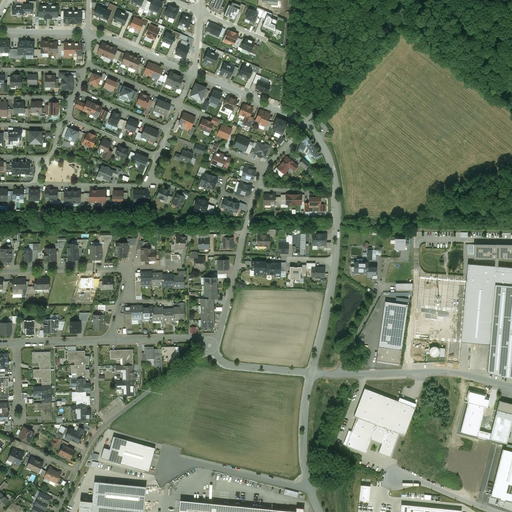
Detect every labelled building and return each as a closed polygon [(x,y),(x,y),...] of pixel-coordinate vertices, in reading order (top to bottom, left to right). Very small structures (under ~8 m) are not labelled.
[(148,1),(145,0),(143,0),(141,6),(140,6),(139,7),(144,9),(147,1),(148,1)] [(149,9),(158,13),(163,2),(158,0),(153,0),(152,3),(149,9)] [(221,7),(224,0),(211,0),(209,7),(211,8),(211,10),(221,15),(224,8),(221,7)] [(231,6),(229,5),(224,16),(234,20),(236,14),(237,15),(238,13),(240,9),(239,9),(240,6),(232,2),(231,6)] [(110,3),(107,10),(111,12),(114,13),(117,6),(110,3)] [(23,5),(23,13),(33,13),(33,9),(33,4),(29,4),(23,4),(23,5)] [(13,5),(13,14),(23,14),(23,13),(23,5),(13,5)] [(48,18),(48,6),(40,6),(40,16),(45,16),(45,18),(48,18)] [(57,6),(48,6),(48,18),(51,18),(51,17),(57,17),(57,6)] [(107,10),(98,6),(94,15),(100,18),(99,20),(106,23),(111,12),(107,10)] [(168,8),(165,15),(175,19),(178,10),(168,6),(168,8)] [(258,13),(257,16),(261,17),(264,11),(258,8),(256,12),(258,13)] [(256,12),(249,9),(245,18),(254,22),(257,16),(258,13),(256,12)] [(64,23),(69,23),(69,24),(73,24),(73,12),(64,11),(64,19),(64,23)] [(125,14),(118,11),(114,21),(124,25),(127,18),(128,15),(125,14)] [(82,12),(73,12),(73,24),(77,24),(77,23),(81,23),(81,19),(82,12)] [(183,15),(179,24),(187,28),(188,28),(189,24),(192,18),(183,15)] [(271,17),(267,15),(266,18),(264,21),(262,26),(276,33),(275,25),(278,21),(271,18),(271,17)] [(142,20),(134,17),(129,28),(139,32),(142,25),(144,21),(142,20)] [(222,28),(210,23),(208,28),(207,31),(208,31),(211,32),(210,33),(214,35),(215,34),(219,36),(222,28)] [(158,28),(150,24),(145,35),(147,36),(147,37),(153,40),(153,39),(155,40),(158,33),(160,29),(158,28)] [(239,35),(228,30),(223,42),(228,44),(229,42),(234,45),(237,38),(239,35)] [(176,36),(175,38),(178,40),(179,39),(181,34),(173,31),(172,34),(176,36)] [(172,34),(166,32),(162,42),(171,46),(175,38),(176,36),(172,34)] [(242,40),(237,38),(234,45),(233,46),(238,48),(242,40)] [(174,54),(185,58),(190,48),(187,46),(188,43),(186,42),(181,39),(174,54)] [(241,48),(251,52),(254,45),(255,43),(245,39),(241,48)] [(49,43),(49,53),(48,53),(48,54),(52,54),(53,55),(55,55),(56,54),(57,54),(57,53),(57,46),(57,43),(49,43)] [(71,45),(65,45),(65,43),(64,43),(64,50),(65,50),(65,51),(64,51),(64,56),(73,56),(73,43),(71,43),(71,45)] [(76,43),(73,43),(73,56),(81,56),(81,53),(81,44),(80,44),(80,45),(76,45),(76,43)] [(109,46),(102,43),(101,46),(98,53),(105,56),(109,46)] [(101,46),(96,44),(93,52),(98,54),(98,53),(101,46)] [(259,47),(254,45),(251,52),(250,53),(256,55),(259,47)] [(117,49),(109,46),(105,56),(112,59),(113,59),(116,50),(117,49)] [(116,50),(113,59),(117,61),(119,57),(121,52),(116,50)] [(214,53),(208,50),(203,61),(214,65),(218,55),(219,55),(214,53)] [(133,57),(126,53),(123,59),(122,63),(129,67),(133,57)] [(141,60),(133,57),(129,67),(136,70),(139,63),(141,60)] [(139,63),(136,70),(135,71),(140,73),(140,74),(143,67),(144,65),(139,63)] [(155,66),(148,63),(146,69),(144,73),(151,76),(155,66)] [(234,67),(224,63),(220,73),(230,77),(231,75),(234,67)] [(251,64),(250,68),(253,70),(252,71),(257,73),(259,68),(251,64)] [(242,76),(249,79),(252,71),(253,70),(250,68),(243,65),(238,78),(241,79),(242,76)] [(162,69),(155,66),(151,76),(158,79),(160,75),(162,69)] [(169,76),(166,83),(172,86),(176,75),(170,72),(169,76)] [(97,73),(95,73),(94,74),(93,73),(89,82),(93,84),(92,86),(97,88),(100,80),(102,76),(98,75),(99,74),(97,74),(97,73)] [(19,75),(14,75),(14,77),(10,77),(10,85),(10,87),(11,87),(11,89),(16,89),(16,87),(21,87),(21,77),(19,77),(19,75)] [(37,75),(27,75),(27,84),(37,84),(37,75)] [(51,75),(48,75),(48,76),(45,76),(45,79),(45,81),(45,86),(49,86),(49,87),(54,87),(55,87),(55,79),(55,77),(51,76),(51,75)] [(160,75),(158,79),(156,83),(160,85),(161,83),(164,76),(160,75)] [(176,75),(172,86),(178,89),(181,81),(183,78),(176,75)] [(67,76),(63,76),(63,78),(63,81),(61,82),(61,85),(62,86),(62,90),(64,90),(65,90),(66,90),(67,90),(72,90),(73,76),(67,76)] [(117,82),(108,78),(104,87),(113,91),(117,82)] [(272,86),(259,81),(255,90),(268,95),(272,86)] [(202,87),(196,84),(193,91),(190,96),(191,96),(202,101),(203,98),(202,97),(206,90),(206,88),(203,86),(202,87)] [(133,91),(124,86),(120,96),(126,99),(125,100),(128,102),(129,100),(133,91)] [(222,94),(213,91),(209,101),(217,104),(222,94)] [(143,95),(141,94),(141,95),(140,95),(138,98),(139,98),(137,102),(141,104),(140,105),(145,107),(149,99),(149,98),(146,97),(146,96),(144,95),(143,95)] [(237,101),(227,97),(223,106),(233,110),(235,106),(237,101)] [(170,105),(158,100),(158,101),(154,110),(166,115),(169,109),(170,105)] [(83,103),(77,101),(75,107),(83,111),(83,110),(85,106),(82,105),(83,103)] [(94,104),(87,101),(85,106),(83,110),(83,111),(86,112),(90,114),(94,104)] [(18,103),(17,103),(14,103),(14,113),(23,113),(24,113),(24,109),(24,107),(23,107),(23,103),(20,103),(18,103)] [(42,103),(31,103),(31,112),(40,112),(41,112),(42,108),(42,103)] [(58,103),(49,103),(49,106),(49,114),(58,114),(58,110),(58,106),(58,103)] [(94,104),(90,114),(94,115),(97,117),(102,107),(94,104)] [(250,107),(247,105),(246,106),(243,105),(239,114),(246,117),(249,118),(249,117),(252,109),(250,108),(250,107)] [(108,112),(103,110),(99,118),(105,120),(108,112)] [(270,115),(260,111),(256,120),(259,121),(259,123),(265,126),(267,121),(270,115)] [(117,115),(113,113),(112,117),(111,116),(109,119),(108,119),(109,122),(109,123),(113,125),(113,124),(118,126),(119,126),(121,120),(119,119),(121,115),(118,114),(117,115)] [(189,115),(183,113),(182,117),(181,117),(180,119),(181,119),(180,121),(179,124),(185,126),(189,115)] [(195,118),(189,115),(185,126),(190,129),(191,127),(192,124),(192,125),(193,122),(195,118)] [(220,120),(213,117),(211,122),(211,123),(213,124),(218,126),(220,120)] [(249,118),(246,117),(243,124),(250,127),(253,118),(249,117),(249,118)] [(287,122),(277,118),(272,128),(276,130),(283,133),(283,131),(287,122)] [(138,123),(129,119),(128,122),(125,128),(126,128),(134,132),(138,123)] [(211,122),(206,120),(206,121),(202,119),(199,128),(204,130),(204,129),(209,132),(213,124),(211,123),(211,122)] [(142,134),(141,137),(142,137),(148,140),(152,129),(149,128),(146,127),(142,134)] [(231,130),(224,127),(223,129),(220,128),(219,130),(218,132),(221,133),(220,136),(227,139),(230,134),(231,130)] [(78,132),(69,128),(65,138),(74,142),(76,139),(79,132),(78,132)] [(152,129),(148,140),(154,142),(158,132),(155,131),(155,130),(152,129)] [(9,141),(8,145),(13,145),(13,144),(15,144),(20,143),(20,140),(21,140),(21,136),(21,133),(21,131),(18,130),(18,132),(15,132),(15,131),(9,133),(9,134),(9,140),(9,141)] [(41,132),(30,132),(30,143),(41,144),(41,132)] [(95,136),(89,133),(89,135),(87,134),(83,143),(83,144),(92,147),(96,138),(94,137),(95,136)] [(285,139),(282,136),(276,144),(280,145),(285,139)] [(307,136),(302,139),(302,140),(297,149),(300,151),(302,152),(303,152),(307,154),(309,150),(315,159),(320,156),(307,136)] [(249,141),(238,137),(234,146),(245,150),(248,144),(249,141)] [(104,140),(103,140),(98,150),(104,152),(102,157),(105,158),(107,155),(106,155),(108,150),(111,143),(108,142),(107,141),(104,140)] [(219,145),(214,143),(212,145),(211,149),(215,150),(217,151),(219,145)] [(255,149),(253,153),(264,158),(268,148),(257,143),(255,149)] [(215,150),(211,149),(212,145),(210,144),(207,152),(214,155),(216,152),(215,152),(215,150)] [(252,146),(248,144),(245,150),(244,152),(249,154),(250,153),(252,148),(252,146)] [(204,148),(196,145),(194,151),(202,154),(204,148)] [(128,150),(119,146),(118,149),(115,156),(119,158),(121,157),(124,158),(128,150)] [(193,154),(182,150),(180,155),(175,154),(174,159),(179,161),(179,160),(190,164),(193,154)] [(230,159),(219,155),(220,154),(216,152),(214,155),(211,162),(216,164),(216,165),(222,168),(223,166),(227,167),(230,159)] [(141,156),(136,154),(134,160),(136,161),(138,166),(138,168),(143,170),(145,167),(144,167),(147,160),(145,159),(145,157),(141,156)] [(287,157),(277,169),(279,170),(284,174),(290,167),(294,170),(297,167),(293,164),(294,163),(287,157)] [(309,165),(303,159),(299,163),(305,168),(308,165),(309,165)] [(21,162),(12,162),(12,167),(9,166),(9,170),(12,170),(12,172),(16,172),(16,174),(20,174),(21,162)] [(29,162),(21,162),(20,174),(25,174),(25,172),(29,173),(29,167),(29,162)] [(105,168),(102,167),(101,170),(102,170),(100,173),(99,173),(97,178),(101,180),(102,179),(105,180),(105,179),(108,181),(110,177),(109,176),(110,174),(114,176),(115,172),(109,170),(109,168),(106,167),(105,168)] [(123,170),(117,168),(115,172),(114,176),(119,178),(123,170)] [(252,170),(245,168),(243,172),(254,176),(256,171),(252,170)] [(254,176),(243,172),(241,177),(249,180),(253,181),(254,176)] [(206,175),(203,174),(199,185),(206,187),(210,175),(207,174),(206,175)] [(210,175),(206,187),(214,190),(217,178),(214,177),(210,175)] [(240,183),(238,188),(249,191),(251,187),(246,185),(240,183)] [(161,188),(157,197),(165,201),(168,196),(169,191),(167,190),(166,190),(164,189),(161,188)] [(249,191),(238,188),(236,192),(239,193),(244,195),(248,196),(249,191)] [(19,191),(17,191),(17,190),(13,189),(13,191),(13,198),(13,199),(16,199),(16,200),(20,201),(20,199),(23,199),(23,190),(19,190),(19,191)] [(39,190),(29,190),(29,195),(29,200),(39,200),(39,198),(39,192),(39,190)] [(50,191),(45,191),(45,196),(46,196),(46,200),(54,200),(54,199),(56,199),(56,200),(57,192),(57,191),(53,191),(53,190),(50,190),(50,191)] [(98,190),(90,190),(90,193),(89,201),(89,202),(97,202),(98,190)] [(123,191),(113,191),(113,201),(114,202),(117,202),(118,201),(122,201),(123,193),(123,191)] [(145,191),(134,191),(133,202),(135,202),(135,201),(140,201),(140,199),(144,200),(145,200),(145,192),(145,191)] [(182,196),(176,194),(172,204),(180,207),(184,198),(184,197),(182,196)] [(275,206),(275,197),(275,195),(264,195),(264,205),(271,205),(271,206),(274,206),(275,206)] [(295,195),(292,195),(286,195),(286,202),(286,205),(286,204),(292,204),(292,205),(295,205),(295,204),(301,204),(301,205),(301,202),(301,195),(295,195)] [(325,198),(309,198),(309,203),(309,205),(312,205),(318,205),(319,211),(325,211),(325,198)] [(201,200),(197,199),(194,208),(205,212),(208,204),(208,202),(205,201),(205,200),(201,199),(201,200)] [(232,202),(224,199),(221,207),(224,208),(224,210),(228,212),(232,202)] [(239,204),(232,202),(228,212),(233,213),(233,211),(236,213),(238,208),(239,204)] [(214,206),(208,204),(205,212),(212,214),(214,206)] [(182,236),(178,236),(178,237),(178,240),(175,240),(174,240),(174,245),(171,245),(171,250),(174,250),(174,252),(179,252),(179,254),(182,254),(182,249),(184,249),(185,241),(186,241),(190,241),(192,234),(184,234),(184,237),(182,237),(182,236)] [(316,234),(312,234),(312,245),(324,245),(326,245),(326,242),(326,234),(316,234)] [(261,236),(258,235),(257,246),(258,246),(264,246),(269,246),(269,236),(267,236),(265,236),(265,235),(261,235),(261,236)] [(230,238),(223,238),(223,249),(232,248),(232,244),(233,244),(233,242),(232,241),(232,238),(230,238)] [(205,239),(198,239),(198,249),(209,249),(209,240),(209,239),(205,239)] [(404,239),(395,239),(395,249),(403,249),(404,249),(405,248),(405,245),(405,239),(404,239)] [(88,240),(77,240),(77,244),(78,244),(78,249),(86,248),(88,240)] [(127,243),(115,243),(116,249),(118,249),(118,257),(127,257),(127,252),(127,251),(128,251),(128,250),(128,245),(128,243),(127,243)] [(286,244),(279,243),(279,253),(288,253),(288,244),(286,244)] [(78,249),(78,244),(77,244),(68,244),(68,260),(78,260),(78,249)] [(511,244),(474,244),(474,245),(474,255),(474,259),(495,259),(498,259),(511,259),(511,244)] [(101,246),(90,246),(91,260),(101,260),(101,246)] [(143,248),(141,248),(141,249),(141,261),(155,261),(155,254),(150,254),(150,248),(143,248)] [(11,249),(1,249),(1,262),(11,261),(11,249)] [(55,249),(45,249),(45,253),(42,253),(42,259),(45,258),(45,261),(53,261),(54,261),(55,261),(56,260),(56,259),(55,258),(55,249)] [(197,258),(194,258),(194,260),(194,268),(199,268),(201,269),(203,269),(204,268),(204,258),(201,258),(197,258)] [(362,259),(357,259),(356,260),(356,263),(354,263),(354,267),(354,273),(359,273),(359,272),(367,273),(367,267),(367,263),(363,263),(363,260),(362,259)] [(228,260),(220,261),(220,264),(217,264),(217,270),(226,270),(228,270),(228,267),(228,260)] [(265,262),(252,262),(251,270),(254,270),(254,275),(259,275),(259,273),(264,273),(265,263),(265,262)] [(265,263),(264,273),(264,274),(275,274),(275,276),(280,276),(280,272),(280,264),(276,263),(276,265),(272,264),(272,263),(265,263)] [(495,266),(468,264),(466,282),(461,341),(489,344),(495,284),(496,266),(495,266)] [(511,267),(497,267),(496,266),(495,284),(511,285),(511,267)] [(294,267),(290,267),(289,279),(296,279),(296,280),(300,280),(300,274),(300,272),(302,272),(302,267),(297,267),(294,267)] [(376,268),(367,267),(367,273),(367,277),(372,277),(372,275),(376,275),(376,268)] [(315,268),(312,268),(312,269),(312,277),(316,277),(320,277),(324,277),(324,268),(315,268)] [(151,273),(141,273),(141,281),(141,284),(141,282),(147,282),(147,284),(152,284),(152,285),(151,273)] [(162,274),(152,274),(152,273),(151,273),(152,285),(152,284),(158,284),(158,285),(162,285),(162,287),(162,274)] [(172,275),(162,275),(162,274),(162,287),(163,287),(163,285),(168,285),(168,286),(173,286),(173,288),(172,275)] [(179,276),(173,277),(173,275),(172,275),(173,288),(173,287),(179,287),(179,288),(184,288),(183,277),(183,276),(179,276)] [(79,289),(94,288),(94,287),(93,279),(93,278),(81,278),(79,284),(79,289)] [(459,363),(461,341),(466,282),(419,278),(414,338),(449,341),(447,362),(459,363)] [(25,279),(12,279),(13,294),(13,293),(21,293),(21,288),(24,288),(23,283),(25,283),(25,279)] [(48,279),(35,279),(35,284),(35,286),(36,286),(36,289),(49,289),(48,279)] [(113,289),(113,279),(102,279),(102,281),(102,288),(103,288),(107,288),(107,289),(113,289)] [(511,378),(511,285),(495,284),(489,344),(487,372),(511,378)] [(376,362),(398,365),(407,305),(396,303),(385,302),(376,362)] [(142,306),(131,307),(131,313),(131,316),(131,318),(132,318),(132,316),(138,316),(138,318),(142,318),(142,319),(142,306)] [(152,307),(142,308),(142,306),(142,319),(142,317),(148,317),(148,319),(153,319),(153,320),(152,307)] [(163,308),(152,309),(152,307),(153,320),(153,318),(159,318),(159,320),(163,320),(163,321),(163,308)] [(173,310),(163,310),(163,308),(163,321),(164,321),(164,320),(169,319),(169,321),(174,321),(173,308),(173,310)] [(180,308),(173,308),(174,321),(175,321),(174,319),(180,319),(184,319),(184,308),(180,308)] [(90,313),(79,313),(79,321),(80,321),(80,322),(87,321),(90,313)] [(103,315),(93,315),(94,329),(104,329),(103,315)] [(37,321),(22,322),(22,328),(27,328),(27,334),(34,334),(33,329),(37,329),(37,321)] [(79,321),(70,322),(70,326),(71,326),(71,333),(81,332),(80,322),(80,321),(79,321)] [(10,323),(2,323),(2,327),(0,327),(1,335),(11,335),(10,323)] [(431,356),(432,356),(434,357),(435,357),(436,356),(438,355),(439,354),(439,353),(439,352),(439,350),(439,349),(438,348),(437,347),(435,346),(434,346),(432,347),(431,347),(430,348),(429,349),(429,351),(429,352),(429,354),(430,355),(431,356)] [(174,347),(161,347),(161,349),(162,355),(169,355),(169,361),(168,361),(175,361),(175,355),(174,355),(174,353),(174,347)] [(152,350),(146,350),(146,353),(147,358),(155,357),(155,366),(159,365),(162,365),(162,355),(161,349),(161,350),(155,350),(155,349),(152,350)] [(132,350),(111,351),(111,356),(115,356),(115,358),(122,358),(122,365),(132,365),(132,350)] [(49,352),(32,353),(33,361),(39,361),(40,366),(50,366),(49,352)] [(84,352),(71,352),(71,359),(76,358),(76,365),(84,365),(88,365),(88,357),(84,357),(84,352)] [(7,354),(0,353),(0,374),(5,374),(5,371),(8,371),(7,364),(9,364),(9,362),(7,362),(7,354)] [(76,365),(71,365),(71,372),(76,372),(77,375),(77,378),(85,378),(89,378),(88,370),(85,370),(84,365),(76,365)] [(122,365),(116,366),(116,372),(123,372),(123,380),(133,380),(132,365),(122,365)] [(40,369),(33,370),(34,377),(42,377),(42,383),(50,383),(50,369),(40,369)] [(5,377),(0,377),(0,387),(8,387),(8,377),(5,377)] [(77,378),(72,379),(72,386),(77,385),(77,392),(85,392),(89,392),(89,384),(85,384),(85,378),(77,378)] [(123,380),(116,381),(116,387),(123,387),(124,395),(133,395),(133,381),(133,380),(123,380)] [(50,386),(42,386),(33,386),(34,394),(42,394),(42,400),(51,400),(50,386)] [(8,387),(0,387),(0,396),(8,397),(8,387)] [(415,407),(364,388),(354,416),(357,418),(399,434),(404,436),(415,407)] [(77,392),(72,392),(72,405),(86,405),(90,405),(89,397),(86,397),(85,392),(77,392)] [(23,393),(23,398),(26,398),(26,403),(33,403),(33,398),(28,398),(28,393),(23,393)] [(484,397),(469,393),(468,399),(469,399),(460,432),(490,439),(491,433),(479,430),(485,408),(487,408),(488,401),(484,400),(484,397)] [(511,403),(499,401),(491,433),(490,439),(506,444),(511,421),(511,403)] [(43,403),(34,403),(34,410),(42,410),(42,416),(51,416),(51,403),(43,403)] [(86,405),(72,405),(73,412),(77,412),(78,418),(78,419),(90,418),(90,410),(86,410),(86,405)] [(399,434),(357,418),(346,445),(365,453),(371,439),(382,443),(379,452),(390,457),(399,434)] [(41,425),(34,425),(31,431),(33,432),(36,434),(41,425)] [(31,431),(24,427),(19,437),(20,436),(24,437),(23,439),(28,442),(33,432),(31,431)] [(77,432),(70,429),(69,430),(67,436),(66,437),(78,443),(82,435),(77,432)] [(63,433),(58,431),(55,437),(57,438),(61,440),(64,434),(63,433)] [(155,448),(113,437),(110,450),(104,448),(101,458),(148,471),(155,448)] [(67,447),(63,445),(59,453),(70,459),(74,451),(67,447)] [(13,448),(7,460),(13,462),(18,451),(13,448)] [(511,452),(503,450),(491,496),(511,501),(511,452)] [(18,451),(13,462),(19,465),(24,454),(18,451)] [(42,463),(32,458),(31,462),(30,461),(27,466),(32,468),(31,469),(38,472),(42,463)] [(44,477),(44,478),(50,481),(55,471),(52,470),(51,467),(49,467),(47,472),(44,477)] [(55,471),(50,481),(56,483),(59,478),(61,472),(59,471),(57,472),(55,471)] [(143,511),(146,486),(94,482),(93,501),(80,500),(79,511),(143,511)] [(286,489),(284,494),(298,497),(300,492),(286,489)] [(43,493),(40,492),(38,496),(40,497),(39,499),(48,504),(51,497),(50,497),(43,493)] [(455,505),(457,499),(439,492),(436,498),(455,505)] [(8,501),(0,493),(0,505),(2,507),(1,506),(4,503),(5,504),(8,501)] [(48,504),(39,499),(38,499),(36,503),(37,504),(36,506),(45,510),(48,504)] [(295,511),(296,511),(180,500),(178,511),(295,511)]
